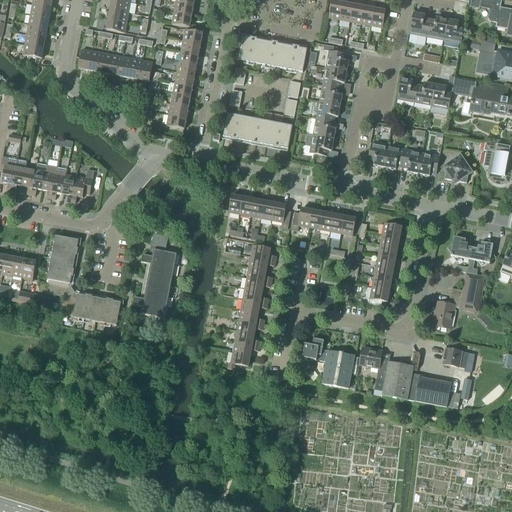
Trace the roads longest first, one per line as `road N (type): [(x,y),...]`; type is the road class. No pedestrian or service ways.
road 1 (residential): [(293,311),(397,329),(412,323),(431,206)]
road 2 (residential): [(344,191),(358,113),(392,77),(407,0)]
road 3 (residential): [(152,156),(68,79),(76,0)]
road 4 (residential): [(201,166),(227,20)]
road 5 (residential): [(344,191),(201,166)]
road 6 (residential): [(227,20),(311,36),(318,0)]
